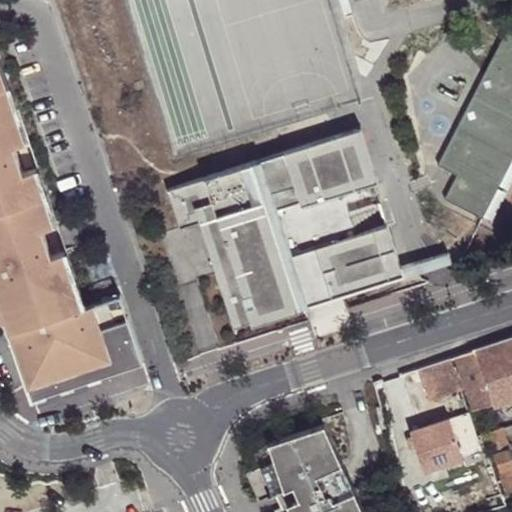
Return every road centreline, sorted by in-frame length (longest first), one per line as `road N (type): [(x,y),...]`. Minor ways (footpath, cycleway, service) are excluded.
road 1 (residential): [(511,306),(227,400),(203,423)]
road 2 (residential): [(0,426),(20,443),(49,447),(152,431)]
